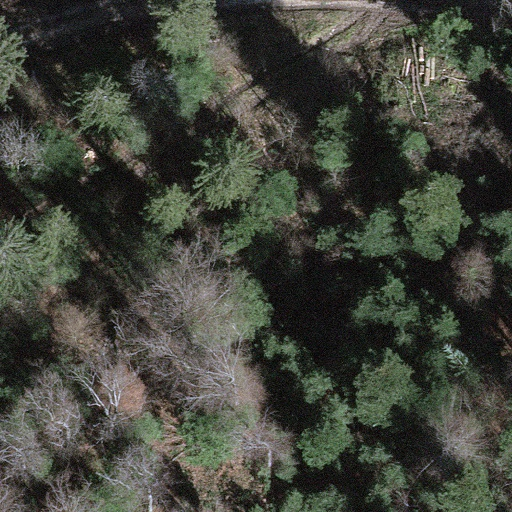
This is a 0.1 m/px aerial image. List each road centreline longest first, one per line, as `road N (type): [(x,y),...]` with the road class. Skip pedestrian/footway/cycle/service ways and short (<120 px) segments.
road 1 (track): [(260,0),(187,4),(0,49)]
road 2 (track): [(511,15),(377,0)]
